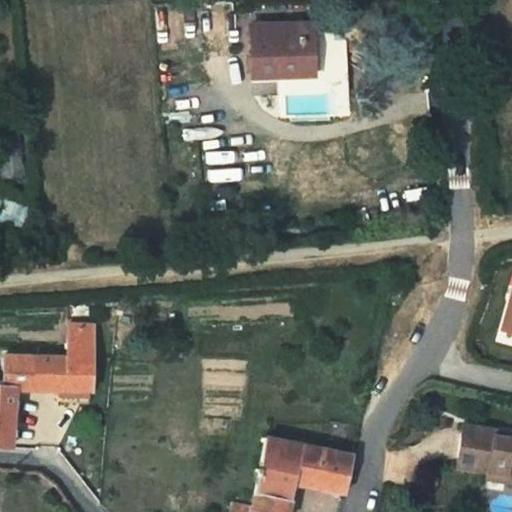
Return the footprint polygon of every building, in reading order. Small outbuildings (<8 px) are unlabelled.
[(315,115),(310,48),(252,52),(256,103),(284,101),(286,117),(315,115)] [(0,215),(19,219),(22,205),(4,200),(0,215)] [(511,294),(502,334),(511,336),(511,294)] [(106,369),(105,337),(78,336),(78,366),(14,365),(16,390),(0,391),(0,455),(21,457),(25,397),(70,400),(69,409),(101,409),(103,369),(106,369)] [(498,443),(466,438),(460,481),(491,485),(511,488),(511,450),(498,448),(498,443)] [(290,511),(295,488),(346,496),(350,476),(354,457),(267,441),(255,509),(236,507),(235,511),(290,511)] [(511,488),(491,485),(490,493),(511,495),(511,488)]
